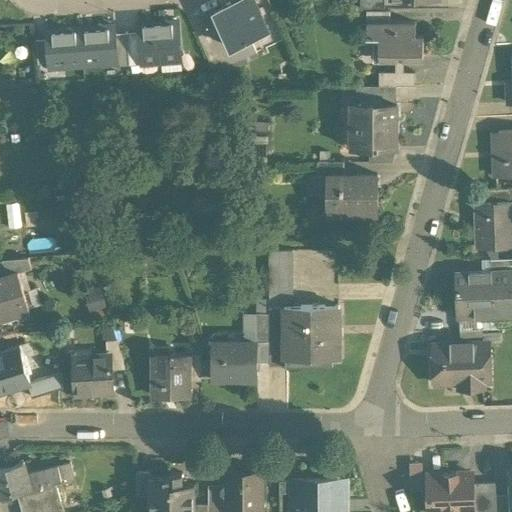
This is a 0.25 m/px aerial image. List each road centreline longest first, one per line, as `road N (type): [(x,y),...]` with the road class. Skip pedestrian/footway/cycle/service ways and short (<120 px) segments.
road 1 (residential): [(374,428),(487,0)]
road 2 (residential): [(0,427),(374,428)]
road 3 (residential): [(374,428),(511,422)]
road 4 (residential): [(19,0),(37,8),(150,0)]
